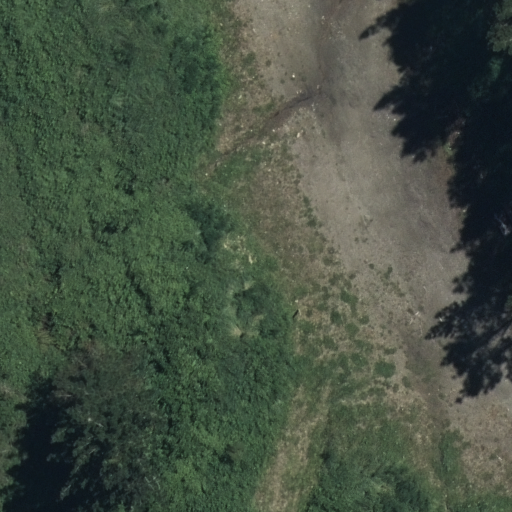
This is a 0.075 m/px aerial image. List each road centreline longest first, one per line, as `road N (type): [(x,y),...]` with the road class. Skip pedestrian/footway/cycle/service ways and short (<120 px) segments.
road 1 (track): [(374,0),(382,119),(511,397)]
road 2 (track): [(242,0),(382,119)]
